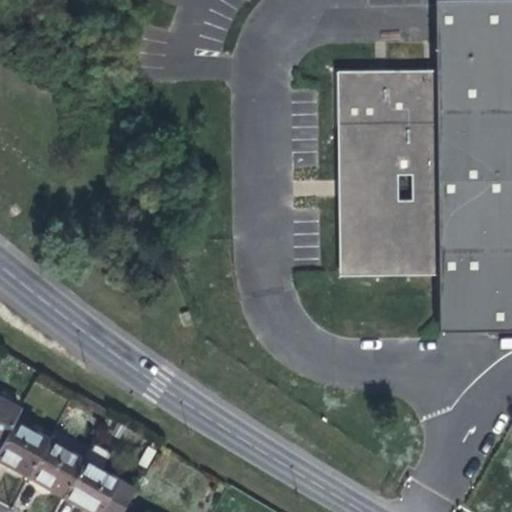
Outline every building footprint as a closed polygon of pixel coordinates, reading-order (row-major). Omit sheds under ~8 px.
[(511,0),(502,0),(433,1),(434,71),(385,72),(385,81),(377,81),(377,72),(337,73),(338,128),(343,127),(344,171),(350,170),(350,214),(344,214),(346,277),(438,275),(439,316),(465,315),(482,331),(486,331),(511,330),(511,0)] [(385,72),(377,72),(377,81),(385,81),(385,72)] [(343,127),(338,128),(341,277),(346,277),(344,214),(350,214),(350,170),(344,171),(343,127)] [(465,315),(439,316),(439,332),(441,332),(482,331),(465,315)] [(0,441),(12,420),(19,408),(0,398),(0,441)] [(48,440),(12,420),(0,441),(0,461),(12,468),(27,477),(48,440)] [(82,459),(48,440),(27,477),(46,487),(61,495),(82,459)] [(96,511),(116,478),(82,459),(61,495),(81,507),(90,511),(96,511)]
